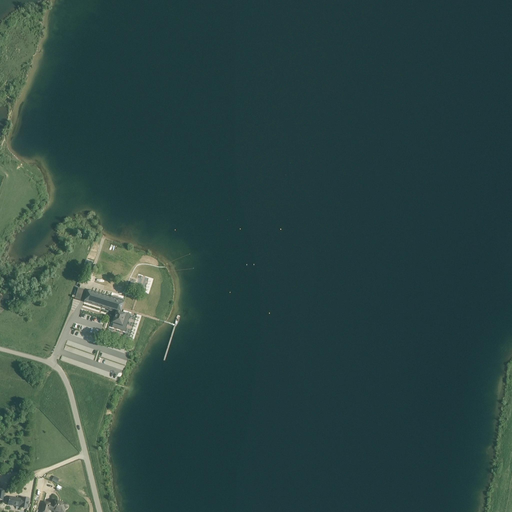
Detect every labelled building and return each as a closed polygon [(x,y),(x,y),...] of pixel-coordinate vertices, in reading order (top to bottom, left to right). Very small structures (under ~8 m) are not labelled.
[(84,266),(85,267),(92,269),(93,263),(88,261),(86,260),(84,266)] [(74,301),(80,302),(83,292),(77,290),(74,301)] [(110,298),(88,291),(83,304),(115,314),(113,321),(111,326),(113,326),(112,329),(125,333),(130,316),(126,315),(125,317),(121,315),(124,306),(123,306),(124,302),(124,300),(111,296),(110,298)] [(27,509),(28,505),(29,500),(22,499),(22,500),(9,498),(8,505),(21,507),(21,508),(27,509)] [(50,504),(44,503),(41,511),(42,511),(48,511),(49,510),(57,511),(64,511),(65,509),(66,509),(67,508),(68,507),(68,506),(68,505),(67,505),(67,504),(66,504),(56,501),(54,506),(50,505),(50,504)]
